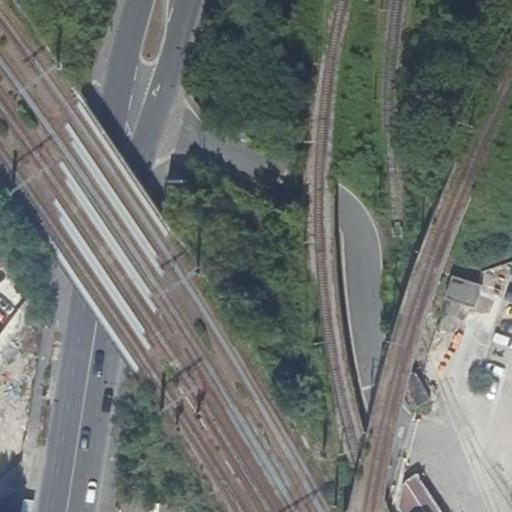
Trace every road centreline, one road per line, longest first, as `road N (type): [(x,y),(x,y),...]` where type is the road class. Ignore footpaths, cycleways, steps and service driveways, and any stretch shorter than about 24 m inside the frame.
road 1 (secondary): [(82,511),(125,223),(190,0)]
road 2 (secondary): [(140,0),(108,127),(51,511)]
road 3 (unknown): [(487,511),(411,446),(511,403)]
